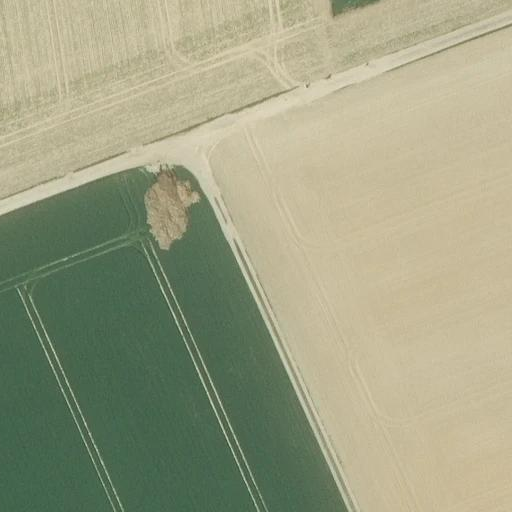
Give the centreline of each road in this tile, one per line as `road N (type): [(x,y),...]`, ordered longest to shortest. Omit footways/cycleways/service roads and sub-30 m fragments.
road 1 (track): [(511,15),(0,204)]
road 2 (track): [(192,133),(359,511)]
